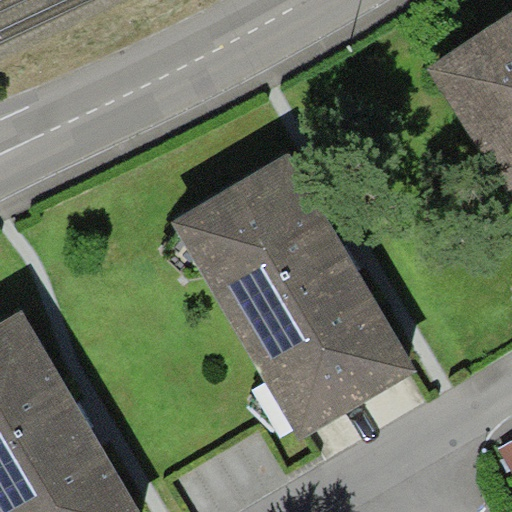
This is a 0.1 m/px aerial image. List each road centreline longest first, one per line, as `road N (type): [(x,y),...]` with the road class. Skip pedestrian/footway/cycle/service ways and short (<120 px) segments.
road 1 (tertiary): [(0,151),(304,0)]
road 2 (residential): [(348,490),(511,386)]
